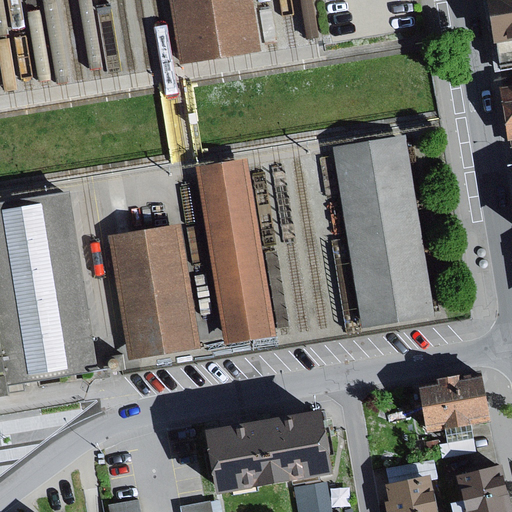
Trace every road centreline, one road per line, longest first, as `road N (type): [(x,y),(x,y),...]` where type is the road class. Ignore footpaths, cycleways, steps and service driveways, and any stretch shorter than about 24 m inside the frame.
road 1 (residential): [(346,374),(111,420),(0,498)]
road 2 (residential): [(463,0),(511,306)]
road 3 (residential): [(511,344),(346,374)]
road 4 (residential): [(346,374),(368,511)]
